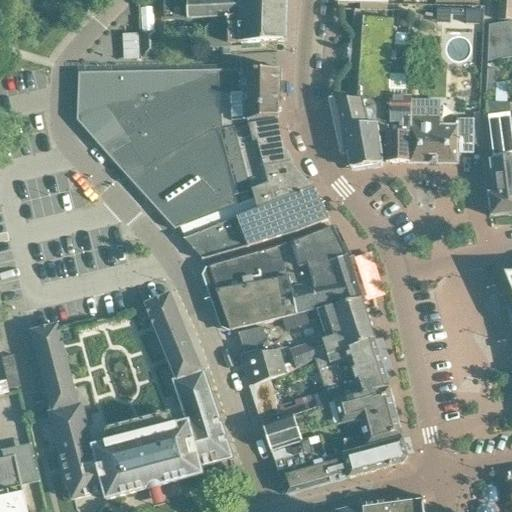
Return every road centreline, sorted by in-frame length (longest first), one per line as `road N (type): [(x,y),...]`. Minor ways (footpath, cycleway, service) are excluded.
road 1 (residential): [(264,511),(177,269),(60,131),(65,61),(119,0)]
road 2 (tertiary): [(396,273),(384,242),(315,153),(306,124),(312,0)]
road 3 (tertiary): [(441,474),(396,273)]
road 4 (unclassified): [(441,474),(310,511)]
